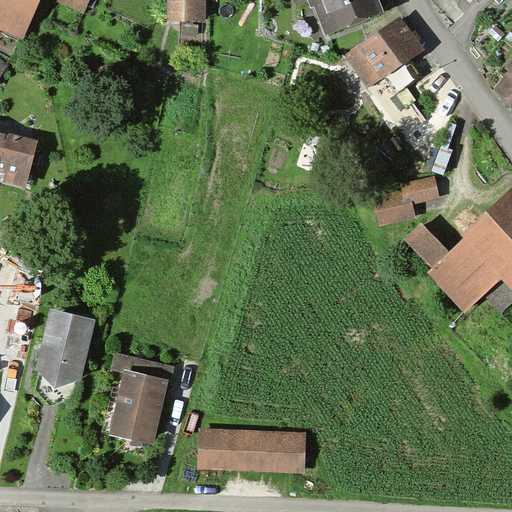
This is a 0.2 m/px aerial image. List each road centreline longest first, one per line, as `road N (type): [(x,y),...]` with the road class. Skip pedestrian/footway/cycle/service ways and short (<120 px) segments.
road 1 (residential): [(0,497),(356,511)]
road 2 (residential): [(414,0),(511,149)]
